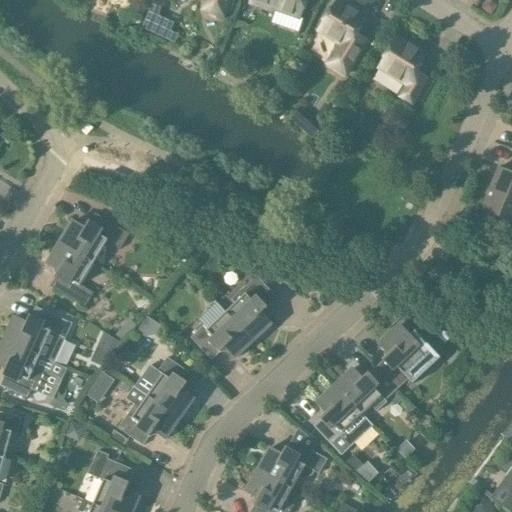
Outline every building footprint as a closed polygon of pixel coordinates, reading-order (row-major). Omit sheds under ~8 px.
[(207,0),(204,10),(224,17),(229,0),(207,0)] [(251,0),(250,3),(275,11),(276,9),(300,18),(307,0),(251,0)] [(319,31),(341,44),(328,64),(346,75),(368,41),(357,34),(367,18),(338,0),(319,31)] [(482,9),(492,16),(498,6),(492,2),(486,4),(482,9)] [(398,37),(379,68),(408,86),(401,97),(412,104),(428,78),(417,71),(427,55),(398,37)] [(318,117),(318,118),(326,122),(333,110),(328,107),(324,108),(318,117)] [(490,189),(511,198),(511,168),(511,172),(500,167),(490,189)] [(511,198),(490,189),(481,210),(492,215),(487,226),(511,237),(511,198)] [(60,243),(94,263),(108,241),(121,249),(130,234),(96,214),(90,223),(89,222),(89,223),(89,224),(86,229),(74,222),(75,222),(74,221),(60,243)] [(60,243),(47,264),(48,265),(49,264),(60,271),(57,277),(56,276),(56,277),(56,278),(51,287),(85,308),(94,293),(81,285),(94,263),(60,243)] [(243,256),(242,257),(237,262),(248,275),(258,265),(258,264),(258,262),(243,256)] [(236,304),(227,312),(254,341),(272,324),(271,323),(271,324),(261,314),(266,309),(267,310),(267,309),(267,308),(278,298),(257,276),(232,299),(236,304)] [(4,340),(40,356),(55,363),(66,338),(57,334),(64,320),(36,307),(31,317),(31,316),(30,318),(31,318),(28,324),(16,318),(15,317),(4,340)] [(254,341),(227,312),(208,330),(204,326),(191,338),(212,360),(220,353),(221,352),(225,347),(235,357),(235,358),(235,359),(254,341)] [(137,332),(145,337),(156,336),(162,327),(147,317),(137,332)] [(384,360),(377,367),(397,389),(408,378),(413,383),(441,358),(415,331),(410,336),(400,325),(379,344),(380,345),(390,355),(385,359),(384,360)] [(104,333),(98,347),(112,354),(121,343),(104,333)] [(4,340),(0,349),(0,365),(8,369),(5,374),(4,374),(4,375),(5,376),(0,385),(28,398),(32,389),(41,394),(50,374),(35,367),(40,356),(4,340)] [(181,419),(195,399),(194,398),(182,390),(186,385),(187,386),(187,385),(187,384),(193,375),(168,358),(158,372),(163,375),(148,396),(181,419)] [(397,389),(377,367),(369,375),(368,374),(367,375),(368,376),(363,380),(354,370),(354,369),(353,369),(335,386),(362,414),(371,406),(377,411),(387,402),(386,400),(397,389)] [(89,395),(103,401),(114,377),(99,371),(89,395)] [(362,414),(335,386),(317,403),(318,404),(318,403),(328,414),(323,418),(322,417),(321,418),(322,419),(314,426),(342,456),(374,426),(362,414)] [(181,419),(148,396),(134,387),(126,399),(135,405),(119,428),(144,446),(150,437),(151,437),(151,436),(154,431),(166,439),(165,439),(166,440),(181,419)] [(0,456),(5,458),(12,433),(18,435),(22,418),(0,412),(0,456)] [(293,489),(305,467),(310,469),(319,455),(292,440),(287,449),(286,449),(286,450),(287,450),(284,456),(271,449),(272,449),(270,448),(258,470),(293,489)] [(89,474),(99,479),(107,459),(109,456),(98,451),(89,474)] [(354,474),(363,466),(354,455),(345,464),(354,474)] [(111,511),(133,511),(140,497),(139,496),(139,497),(126,491),(129,485),(130,486),(130,484),(129,484),(135,471),(107,459),(99,479),(104,481),(94,504),(84,500),(111,511)] [(293,489),(258,470),(246,492),(247,492),(259,499),(256,505),(255,504),(255,505),(255,506),(251,511),(280,511),(293,489)] [(511,511),(511,473),(493,500),(510,511),(511,511)] [(111,511),(84,500),(78,511),(111,511)] [(494,511),(491,502),(473,508),(474,511),(494,511)] [(337,511),(355,511),(356,510),(342,503),(337,511)]
